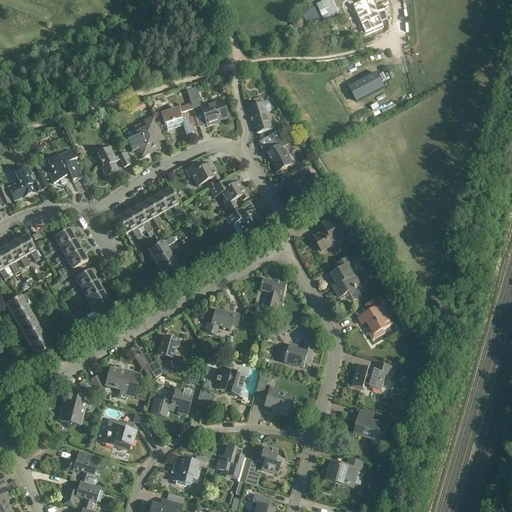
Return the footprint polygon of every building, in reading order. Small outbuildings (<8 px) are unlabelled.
[(315,10),(318,18),(323,15),(323,16),(327,14),(327,13),(332,11),(326,0),(310,0),(311,1),(315,10)] [(350,11),(362,39),(381,31),(368,2),(350,11)] [(196,89),(187,92),(188,97),(191,104),(191,105),(193,110),(195,118),(203,116),(205,121),(207,128),(214,125),(214,123),(227,119),(222,102),(201,109),(198,101),(200,101),(196,89)] [(128,106),(130,113),(145,109),(142,101),(128,106)] [(268,104),(265,105),(264,103),(249,108),(257,134),(272,129),(267,112),(270,111),(270,107),(268,104)] [(181,114),(193,110),(191,105),(185,107),(179,108),(181,114)] [(193,123),(192,119),(189,120),(188,114),(180,117),(177,109),(171,111),(169,111),(170,112),(161,115),(164,126),(165,126),(167,131),(183,126),(186,136),(187,136),(187,135),(194,133),(191,124),(193,123)] [(138,137),(127,142),(131,152),(138,149),(140,153),(142,157),(154,152),(154,151),(157,149),(157,151),(160,149),(157,143),(155,139),(162,136),(154,117),(143,122),(146,128),(136,133),(136,134),(138,137)] [(287,128),(281,131),(284,137),(290,133),(287,128)] [(274,143),(284,137),(280,130),(270,136),(274,143)] [(267,155),(278,173),(292,165),(283,148),(289,145),(284,137),(274,143),(277,148),(267,155)] [(124,169),(130,166),(124,154),(114,159),(109,148),(97,155),(103,168),(101,169),(106,178),(118,172),(114,164),(120,161),(124,169)] [(82,179),(73,161),(76,160),(73,151),(57,158),(56,158),(47,162),(52,171),(48,172),(53,185),(60,182),(61,185),(67,182),(67,181),(71,180),(72,183),(82,179)] [(213,183),(219,180),(214,170),(212,171),(208,165),(201,169),(198,164),(185,171),(189,178),(192,176),(198,187),(211,180),(213,183)] [(304,177),(304,176),(309,172),(305,165),(291,173),(295,179),(284,185),(286,188),(297,207),(311,198),(304,185),(306,184),(307,181),(304,177)] [(40,171),(30,175),(28,170),(15,175),(19,184),(8,188),(14,203),(35,193),(35,192),(41,190),(41,191),(48,188),(43,176),(40,171)] [(0,205),(3,205),(4,206),(10,204),(5,192),(0,180),(0,205)] [(242,202),(248,198),(243,188),(241,189),(237,183),(230,188),(226,181),(210,190),(215,199),(219,196),(229,213),(237,209),(233,201),(240,198),(242,202)] [(178,216),(183,214),(178,205),(169,190),(163,193),(161,191),(159,192),(159,191),(157,192),(168,212),(174,208),(178,216)] [(168,222),(172,220),(167,212),(168,212),(157,192),(156,193),(158,196),(152,199),(151,197),(149,198),(148,197),(146,198),(157,218),(163,214),(168,222)] [(162,236),(167,234),(157,218),(146,198),(146,199),(148,202),(142,205),(141,203),(138,204),(138,203),(136,205),(137,208),(147,224),(153,220),(158,228),(162,236)] [(127,209),(125,211),(127,214),(136,229),(137,229),(142,226),(147,234),(149,238),(154,236),(151,232),(147,224),(137,208),(132,211),(130,209),(128,210),(127,209)] [(242,209),(226,218),(231,227),(237,236),(238,236),(242,233),(243,234),(256,226),(258,229),(264,226),(259,217),(258,217),(257,218),(253,212),(246,216),(242,209)] [(187,215),(186,216),(190,221),(195,218),(192,213),(187,215)] [(137,240),(141,238),(136,229),(127,214),(121,217),(120,215),(118,216),(117,215),(115,217),(117,220),(116,220),(125,236),(132,232),(137,240)] [(352,236),(345,224),(344,225),(339,215),(323,225),(327,232),(315,239),(319,246),(323,252),(322,252),(352,236)] [(354,233),(359,230),(356,224),(355,224),(350,227),(354,233)] [(52,255),(79,239),(75,241),(72,235),(75,233),(73,231),(74,231),(73,228),(70,230),(69,230),(54,239),(57,245),(49,250),(52,255)] [(210,228),(204,231),(208,238),(214,235),(210,228)] [(41,238),(40,237),(38,233),(32,237),(34,241),(41,238)] [(36,263),(40,261),(35,252),(26,236),(20,240),(18,237),(16,239),(16,238),(14,239),(30,267),(30,266),(25,258),(31,254),(36,263)] [(151,264),(169,254),(166,248),(175,243),(172,238),(163,243),(148,252),(151,258),(149,260),(150,262),(149,262),(151,264)] [(25,269),(30,267),(14,239),(13,239),(15,242),(9,246),(8,243),(6,245),(5,244),(3,245),(19,272),(20,272),(14,264),(20,260),(25,269)] [(79,239),(52,255),(60,250),(63,256),(55,261),(57,265),(85,250),(85,249),(81,251),(78,245),(80,244),(79,242),(80,241),(79,239)] [(15,275),(19,272),(3,245),(5,248),(0,251),(0,263),(9,279),(9,278),(4,270),(9,267),(15,275)] [(160,273),(184,259),(175,264),(172,258),(181,253),(178,248),(169,254),(151,264),(151,265),(154,263),(157,269),(155,270),(156,272),(155,273),(157,275),(160,273)] [(85,250),(57,265),(58,265),(66,260),(69,266),(58,273),(63,281),(74,275),(72,271),(88,262),(84,256),(86,254),(85,252),(86,251),(85,250)] [(185,259),(187,263),(195,259),(193,255),(185,259)] [(338,272),(332,275),(337,285),(334,287),(333,288),(335,291),(339,298),(351,291),(352,292),(354,291),(353,290),(357,288),(361,285),(362,285),(356,275),(354,276),(354,275),(349,266),(354,263),(350,257),(335,266),(338,272)] [(178,268),(187,263),(184,259),(160,273),(163,279),(161,280),(162,283),(161,283),(163,285),(166,284),(182,275),(178,268)] [(0,273),(5,281),(9,279),(0,263),(0,273)] [(72,296),(97,282),(93,276),(96,275),(94,272),(95,272),(94,270),(91,271),(90,271),(75,280),(79,287),(70,292),(72,296)] [(25,282),(26,283),(28,287),(34,284),(31,279),(25,282)] [(97,282),(72,296),(73,296),(81,291),(85,297),(76,302),(79,306),(103,292),(99,286),(102,285),(100,283),(101,282),(100,280),(97,282)] [(281,297),(284,298),(287,286),(274,282),(273,284),(264,281),(261,292),(271,295),(267,308),(277,311),(281,297)] [(93,312),(112,301),(109,303),(105,297),(108,295),(106,293),(107,293),(106,290),(103,292),(87,301),(91,308),(82,312),(85,317),(93,312)] [(8,319),(28,308),(24,302),(33,297),(30,292),(21,297),(6,306),(9,313),(7,314),(8,316),(7,317),(8,319)] [(386,305),(381,297),(365,306),(369,313),(358,319),(362,326),(367,323),(370,329),(367,331),(373,341),(385,334),(383,331),(396,322),(393,324),(383,307),(386,305)] [(88,323),(90,327),(99,322),(115,313),(111,307),(114,306),(112,303),(113,303),(112,301),(93,312),(97,318),(88,323)] [(14,329),(33,318),(30,313),(39,307),(37,303),(28,308),(8,319),(9,319),(12,317),(15,323),(13,324),(14,327),(13,327),(14,329)] [(237,327),(240,316),(228,313),(229,313),(229,315),(215,311),(212,320),(208,319),(204,333),(215,336),(217,328),(230,331),(231,325),(237,327)] [(20,340),(40,329),(36,323),(45,318),(43,313),(34,318),(33,318),(14,329),(15,329),(18,328),(21,333),(19,335),(20,337),(19,338),(20,340)] [(57,332),(54,334),(46,339),(42,333),(51,328),(48,323),(40,329),(20,340),(21,340),(24,338),(27,344),(25,345),(26,347),(25,348),(27,350),(30,348),(57,332)] [(275,331),(279,337),(290,330),(287,324),(275,331)] [(48,344),(57,338),(60,337),(57,332),(30,348),(33,354),(31,356),(32,358),(31,358),(33,361),(36,359),(52,350),(48,344)] [(177,349),(179,342),(163,338),(157,356),(165,359),(163,365),(176,368),(178,359),(172,358),(175,349),(177,349)] [(284,364),(304,369),(305,365),(308,366),(314,344),(307,342),(303,353),(296,351),(297,349),(289,347),(284,364)] [(135,360),(141,370),(147,367),(141,357),(135,360)] [(153,363),(147,367),(151,373),(154,379),(162,375),(168,376),(170,370),(161,367),(162,363),(156,361),(153,363)] [(386,375),(389,376),(392,368),(380,364),(377,372),(375,372),(374,372),(369,371),(369,370),(358,367),(352,387),(363,391),(366,381),(371,383),(370,389),(381,392),(386,375)] [(147,367),(141,370),(142,372),(143,371),(146,375),(151,373),(147,367)] [(140,376),(139,375),(131,373),(131,375),(110,370),(105,387),(121,391),(120,395),(133,398),(140,376)] [(230,395),(239,398),(245,374),(231,370),(229,374),(219,371),(214,390),(224,393),(225,392),(230,394),(230,395)] [(104,385),(104,384),(99,376),(90,381),(95,390),(104,385)] [(263,394),(266,385),(267,379),(260,377),(255,392),(263,394)] [(286,417),(291,400),(283,397),(284,393),(269,389),(264,408),(272,410),(271,413),(286,417)] [(154,400),(150,414),(159,416),(160,416),(164,410),(168,411),(177,414),(186,417),(190,404),(187,403),(190,393),(183,391),(183,394),(175,392),(173,399),(164,397),(163,403),(154,400)] [(211,410),(213,400),(214,396),(201,392),(205,399),(203,408),(211,410)] [(92,400),(93,398),(92,398),(92,399),(65,393),(58,422),(80,427),(84,410),(89,411),(90,410),(95,411),(97,401),(92,400)] [(360,418),(355,434),(374,439),(373,444),(381,447),(387,426),(371,422),(373,415),(362,412),(361,413),(362,413),(361,419),(360,418)] [(150,428),(145,420),(144,418),(134,415),(132,423),(139,424),(144,432),(150,428)] [(126,423),(126,425),(109,420),(107,429),(108,429),(103,445),(113,447),(117,448),(117,449),(121,450),(122,448),(129,450),(130,447),(132,448),(136,432),(132,431),(134,425),(126,423)] [(241,454),(242,451),(227,447),(223,459),(219,457),(216,470),(227,473),(226,477),(238,481),(241,470),(244,459),(239,458),(240,454),(241,454)] [(264,461),(261,471),(277,476),(279,468),(282,469),(285,461),(276,458),(278,452),(263,448),(260,460),(264,461)] [(71,461),(68,472),(73,473),(73,471),(83,474),(80,484),(91,487),(92,486),(92,485),(93,485),(94,485),(95,485),(96,484),(96,483),(96,482),(96,481),(96,480),(96,479),(95,478),(94,478),(95,477),(93,477),(98,462),(92,460),(93,457),(91,456),(78,452),(77,456),(77,457),(75,463),(71,461)] [(179,458),(172,482),(176,483),(176,485),(185,488),(186,485),(190,486),(192,479),(197,480),(198,473),(199,469),(201,469),(207,470),(209,461),(200,458),(199,458),(196,457),(194,463),(179,458)] [(331,462),(325,482),(335,484),(337,480),(361,486),(363,475),(359,474),(360,473),(362,463),(349,459),(347,467),(331,462)] [(239,483),(235,495),(241,497),(245,485),(248,472),(241,470),(238,481),(237,483),(239,483)] [(248,472),(245,485),(256,488),(260,475),(248,472)] [(91,487),(80,484),(79,483),(78,489),(73,488),(72,492),(68,491),(63,505),(73,508),(75,499),(85,501),(82,511),(88,511),(91,502),(96,504),(101,489),(92,486),(91,487)] [(0,511),(8,507),(5,502),(10,499),(4,488),(0,490),(0,511)] [(271,509),(274,501),(254,495),(252,504),(257,505),(254,511),(274,511),(275,510),(271,509)] [(237,511),(240,501),(234,499),(231,511),(233,511),(237,511)] [(152,504),(149,511),(180,511),(182,506),(166,501),(164,508),(152,504)]
